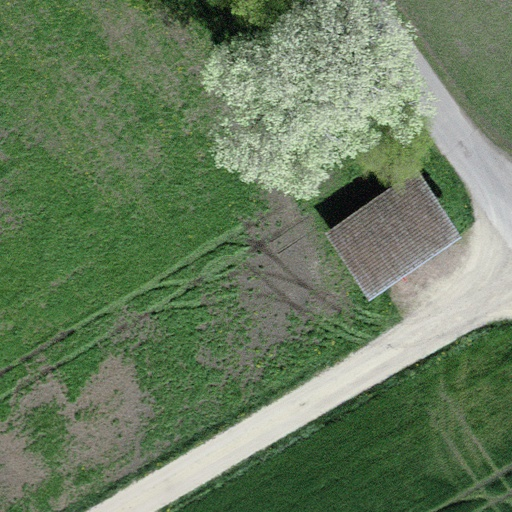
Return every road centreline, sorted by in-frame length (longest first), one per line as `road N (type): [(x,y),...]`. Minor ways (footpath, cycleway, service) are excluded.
road 1 (track): [(125,511),(511,283)]
road 2 (track): [(511,163),(397,0)]
